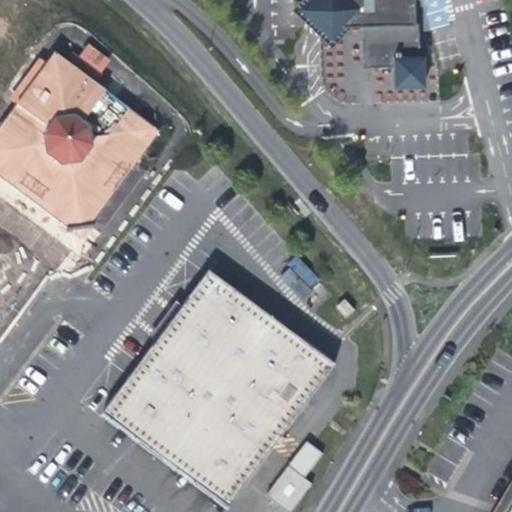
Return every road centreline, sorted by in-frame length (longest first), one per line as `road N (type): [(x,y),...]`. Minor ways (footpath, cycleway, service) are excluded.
road 1 (secondary): [(143,0),(385,275),(412,382)]
road 2 (residential): [(412,382),(511,256)]
road 3 (residential): [(412,382),(338,511)]
